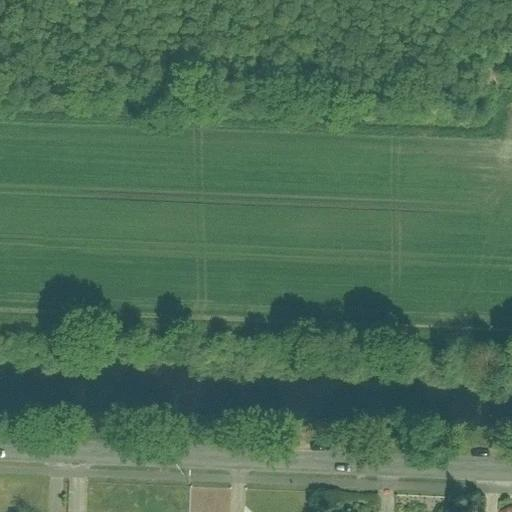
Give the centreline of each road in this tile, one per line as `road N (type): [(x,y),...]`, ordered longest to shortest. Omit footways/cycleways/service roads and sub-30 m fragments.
road 1 (tertiary): [(0,452),(511,473)]
road 2 (track): [(0,318),(511,338)]
